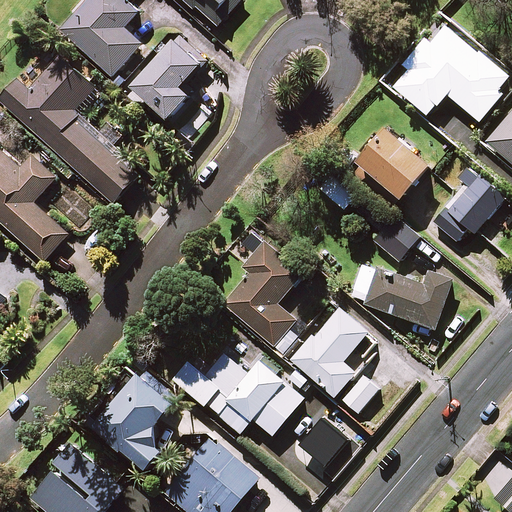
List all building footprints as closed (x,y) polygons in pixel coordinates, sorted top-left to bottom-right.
[(141,13),(127,0),(91,0),(64,29),(116,76),(146,44),(128,28),(141,13)] [(187,0),(196,8),(199,6),(220,25),(242,0),(187,0)] [(511,89),(511,74),(450,24),(434,43),(428,38),(406,65),(412,70),(398,88),(432,116),(450,94),(485,122),(511,89)] [(209,64),(182,39),(139,86),(174,119),(195,96),(187,88),(209,64)] [(97,86),(64,55),(32,90),(20,79),(2,99),(117,204),(143,174),(74,111),(97,86)] [(511,114),(488,143),(511,162),(511,114)] [(435,166),(391,129),(364,162),(407,199),(435,166)] [(25,167),(0,144),(0,217),(48,261),(73,234),(38,202),(61,177),(36,155),(25,167)] [(509,196),(471,166),(462,178),(470,185),(439,223),(461,241),(472,227),(479,233),(509,196)] [(424,236),(398,214),(376,240),(402,262),(424,236)] [(229,303),(288,352),(301,336),(291,328),(299,319),(282,304),(308,271),(269,240),(248,266),(254,272),(229,303)] [(429,285),(367,263),(357,290),(371,295),(368,303),(438,329),(457,279),(434,271),(429,285)] [(0,310),(11,299),(0,287),(0,310)] [(372,332),(344,307),(322,333),(319,330),(294,358),(338,397),(360,373),(346,361),(372,332)] [(254,372),(229,352),(207,378),(224,392),(213,407),(244,433),(257,418),(277,435),(308,397),(264,360),(254,372)] [(212,387),(186,362),(169,379),(187,396),(189,394),(198,402),(212,387)] [(128,448),(154,471),(174,449),(160,437),(188,406),(148,370),(101,424),(116,437),(113,440),(126,451),(128,448)] [(381,389),(364,375),(344,397),(361,412),(381,389)] [(234,511),(264,477),(215,436),(168,492),(191,511),(234,511)] [(108,511),(128,489),(75,443),(59,462),(62,465),(35,496),(53,511),(108,511)] [(511,511),(511,482),(499,498),(511,509),(511,511)]
